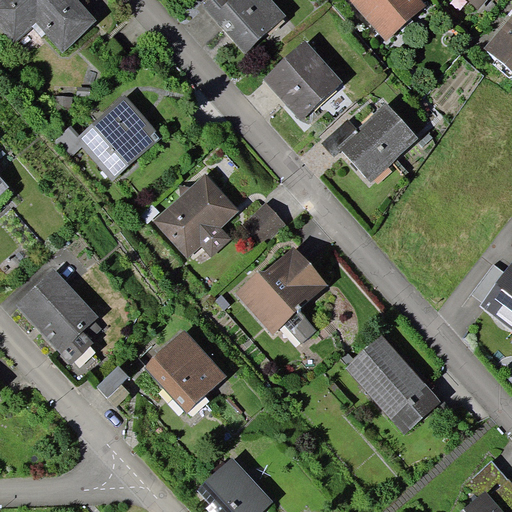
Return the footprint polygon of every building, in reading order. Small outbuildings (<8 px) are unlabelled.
[(78,0),(0,0),(0,26),(15,43),(33,27),(37,23),(46,33),(63,53),(97,20),(78,0)] [(208,0),(202,6),(245,53),(286,16),(272,0),(208,0)] [(423,0),(350,0),(387,40),(427,4),(423,0)] [(467,0),(479,9),(487,0),(467,0)] [(511,14),(484,47),(511,71),(511,14)] [(42,37),(46,33),(37,23),(33,27),(42,37)] [(306,40),(263,79),(301,120),(343,81),(306,40)] [(90,71),(87,81),(93,83),(97,73),(90,71)] [(91,87),(78,86),(77,96),(90,97),(91,87)] [(73,96),(55,95),(54,110),(72,111),(73,96)] [(162,138),(125,96),(80,135),(75,139),(83,147),(112,181),(162,138)] [(358,129),(338,147),(341,151),(371,183),(374,180),(389,167),(420,138),(387,102),(358,129)] [(338,147),(358,129),(348,119),(322,143),(335,157),(341,151),(338,147)] [(75,139),(80,135),(71,125),(54,141),(70,159),(83,147),(75,139)] [(392,171),(389,167),(374,180),(378,184),(392,171)] [(240,210),(206,173),(190,187),(181,195),(153,221),(188,259),(202,246),(211,257),(232,238),(221,227),(240,210)] [(0,194),(9,186),(0,176),(0,194)] [(181,195),(190,187),(180,185),(181,195)] [(287,224),(266,202),(244,224),(265,246),(287,224)] [(261,269),(235,293),(273,334),(284,324),(299,310),(328,284),(293,246),(264,273),(261,269)] [(511,264),(480,306),(511,329),(511,264)] [(54,269),(16,305),(61,353),(60,353),(70,365),(94,343),(83,332),(99,317),(54,269)] [(284,324),(290,331),(305,317),(299,310),(284,324)] [(317,330),(305,317),(290,331),(302,343),(317,330)] [(184,331),(144,368),(186,413),(227,377),(184,331)] [(382,336),(346,368),(404,433),(441,401),(382,336)] [(129,377),(119,366),(97,386),(107,398),(121,384),(129,377)] [(130,393),(121,384),(107,398),(116,407),(130,393)] [(232,458),(197,490),(217,511),(262,511),(274,502),(232,458)] [(490,495),(508,478),(492,461),(462,488),(473,501),(486,490),(490,495)] [(505,511),(511,511),(511,482),(508,478),(490,495),(505,511)] [(473,501),(461,511),(505,511),(490,495),(486,490),(473,501)]
